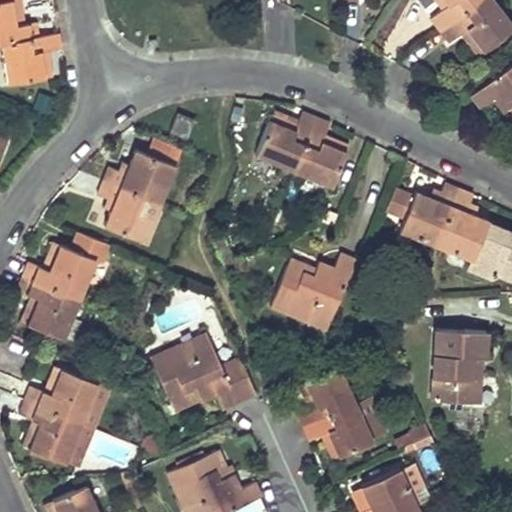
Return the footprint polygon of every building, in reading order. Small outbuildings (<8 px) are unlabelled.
[(0,0),(0,41),(35,36),(34,28),(33,21),(21,23),(17,0),(0,0)] [(438,29),(476,0),(432,0),(440,9),(429,18),(438,29)] [(447,41),(452,37),(458,33),(475,55),(511,27),(490,0),(476,0),(438,29),(447,41)] [(56,33),(35,36),(0,41),(0,47),(6,83),(50,77),(47,49),(58,47),(56,33)] [(511,115),(511,63),(469,96),(478,108),(491,98),(501,112),(506,108),(511,115)] [(293,171),(314,119),(300,113),(296,124),(272,114),(255,155),(293,171)] [(192,121),(176,114),(167,132),(183,140),(192,121)] [(328,125),(314,119),(293,171),(329,186),(347,145),(323,135),(325,130),(328,125)] [(107,167),(102,179),(158,202),(173,166),(134,149),(127,165),(119,161),(116,170),(112,168),(107,167)] [(158,202),(102,179),(96,194),(104,198),(100,207),(109,211),(103,225),(141,241),(158,202)] [(434,245),(457,189),(442,183),(439,191),(431,188),(427,197),(413,191),(411,195),(392,187),(383,210),(401,219),(397,229),(434,245)] [(471,195),(457,189),(434,245),(470,260),(467,267),(491,276),(495,275),(496,273),(502,257),(511,261),(511,234),(484,223),(486,221),(473,215),(476,207),(472,205),(468,203),(471,195)] [(20,274),(76,298),(92,258),(99,262),(106,244),(77,231),(69,249),(51,241),(40,267),(26,261),(20,274)] [(233,258),(221,232),(207,237),(221,264),(233,258)] [(314,267),(302,261),(289,256),(267,308),(323,331),(353,258),(339,252),(332,267),(317,261),(314,267)] [(511,261),(502,257),(496,273),(511,279),(511,261)] [(29,295),(23,307),(17,320),(60,337),(70,341),(78,323),(68,318),(76,298),(20,274),(14,288),(29,295)] [(475,402),(476,380),(478,358),(483,358),(485,332),(434,328),(429,399),(475,402)] [(195,396),(196,399),(197,402),(213,395),(220,409),(253,394),(237,358),(219,366),(204,332),(148,357),(170,406),(195,396)] [(29,386),(23,400),(78,422),(94,383),(52,366),(41,392),(35,389),(29,386)] [(301,425),(353,402),(337,366),(295,384),(305,407),(295,412),(301,425)] [(94,383),(78,422),(87,426),(103,387),(94,383)] [(78,422),(23,400),(17,413),(30,419),(20,444),(61,461),(62,459),(71,463),(87,426),(78,422)] [(317,435),(328,458),(371,441),(360,417),(353,402),(301,425),(308,440),(317,435)] [(360,417),(371,441),(384,435),(373,411),(360,417)] [(394,438),(398,448),(414,441),(409,430),(394,438)] [(213,451),(189,461),(165,472),(182,511),(224,511),(240,505),(258,497),(251,480),(237,487),(230,472),(224,475),(213,451)] [(408,490),(422,484),(411,461),(398,467),(408,490)] [(393,511),(414,503),(408,490),(398,467),(360,485),(370,507),(361,511),(359,511),(393,511)] [(94,511),(83,485),(43,503),(46,511),(94,511)] [(350,489),(361,511),(370,507),(360,485),(350,489)] [(418,511),(414,503),(393,511),(418,511)]
